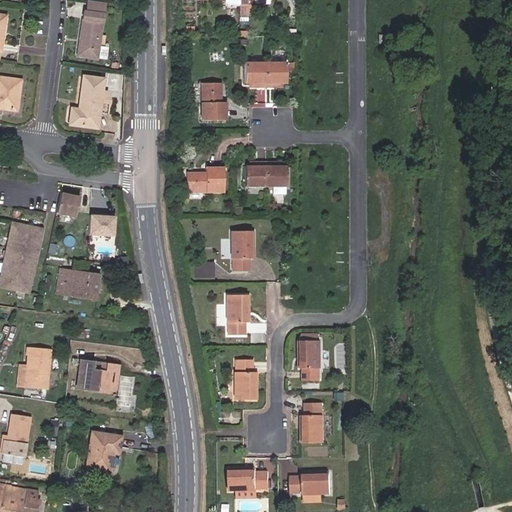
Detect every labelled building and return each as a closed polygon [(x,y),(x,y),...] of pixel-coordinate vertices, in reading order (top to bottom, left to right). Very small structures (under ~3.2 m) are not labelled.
[(79,55),(96,57),(104,3),(87,0),(86,11),(83,11),(80,34),(81,34),(79,55)] [(248,16),(248,3),(247,0),(239,0),(239,3),(239,16),(248,16)] [(388,43),(388,34),(380,34),(380,42),(388,43)] [(256,82),(256,87),(265,87),(265,63),(244,63),(245,82),(248,82),(256,82)] [(285,82),(285,63),(265,63),(265,87),(273,87),(273,82),(281,82),(285,82)] [(0,107),(16,110),(20,79),(0,76),(0,107)] [(71,108),(69,124),(96,128),(98,112),(107,114),(108,101),(106,101),(107,91),(102,90),(103,79),(83,76),(78,109),(71,108)] [(220,102),(220,84),(201,84),(201,120),(225,120),(226,102),(220,102)] [(285,186),(285,166),(265,167),(265,186),(285,186)] [(245,186),(265,186),(265,167),(245,167),(245,186)] [(186,192),(222,192),(223,168),(205,168),(205,173),(186,173),(186,192)] [(57,213),(75,218),(80,198),(61,194),(57,213)] [(276,213),(276,203),(267,203),(267,212),(276,213)] [(88,235),(113,237),(114,217),(90,215),(88,235)] [(0,286),(30,293),(43,229),(13,223),(0,282),(0,286)] [(250,258),(251,231),(231,231),(231,257),(232,257),(232,270),(248,270),(248,258),(250,258)] [(214,277),(214,263),(196,263),(196,276),(214,277)] [(56,295),(94,301),(98,274),(60,268),(56,295)] [(246,321),(246,295),(227,295),(227,321),(228,321),(228,334),(243,334),(243,321),(246,321)] [(320,367),(320,340),(299,340),(299,367),(302,367),(302,379),(319,379),(319,367),(320,367)] [(27,354),(26,364),(19,364),(17,386),(47,388),(50,348),(26,346),(25,354),(27,354)] [(25,354),(20,354),(19,364),(26,364),(27,354),(25,354)] [(100,371),(93,370),(94,363),(94,361),(80,359),(76,389),(108,393),(111,373),(105,372),(106,364),(101,364),(100,371)] [(251,372),(251,359),(235,359),(235,372),(233,372),(234,399),(253,399),(253,372),(251,372)] [(118,364),(106,363),(106,364),(105,372),(111,373),(117,373),(118,364)] [(117,373),(111,373),(108,393),(114,394),(117,373)] [(321,415),(321,403),(305,403),(305,415),(301,415),(301,442),(323,442),(323,415),(321,415)] [(7,436),(3,435),(0,448),(0,453),(23,458),(30,417),(11,414),(8,432),(7,436)] [(112,453),(117,454),(119,436),(90,432),(85,469),(104,471),(104,472),(105,472),(106,472),(106,471),(107,471),(108,471),(108,470),(109,470),(109,469),(110,469),(110,468),(110,467),(112,453)] [(271,470),(269,487),(272,487),(275,460),(260,459),(259,469),(271,470)] [(255,471),(255,470),(229,470),(229,490),(235,490),(252,489),(255,489),(255,487),(268,487),(268,471),(255,471)] [(291,493),(303,493),(323,493),(330,493),(329,474),(303,474),(303,476),(291,476),(291,493)] [(0,511),(13,511),(14,508),(6,506),(8,495),(2,495),(4,485),(0,484),(0,511)] [(30,498),(32,490),(4,485),(2,495),(8,495),(6,506),(14,508),(13,511),(35,511),(38,500),(30,498)] [(303,502),(323,502),(323,493),(303,493),(303,502)]
